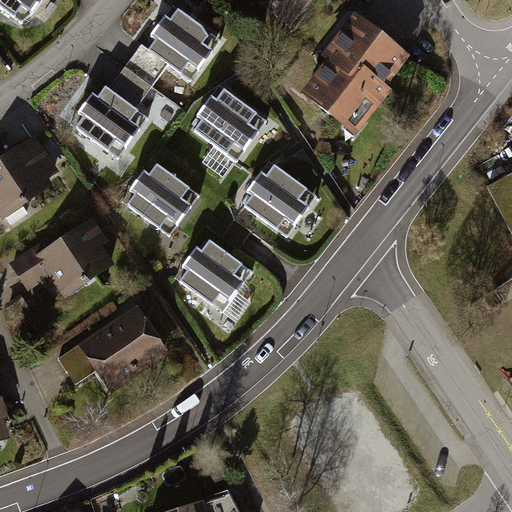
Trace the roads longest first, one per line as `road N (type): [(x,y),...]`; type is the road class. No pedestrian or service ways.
road 1 (residential): [(361,250),(283,343),(212,406),(104,466),(0,505)]
road 2 (residential): [(361,250),(511,474)]
road 3 (residential): [(486,82),(361,250)]
road 4 (residential): [(115,0),(76,43),(0,103)]
